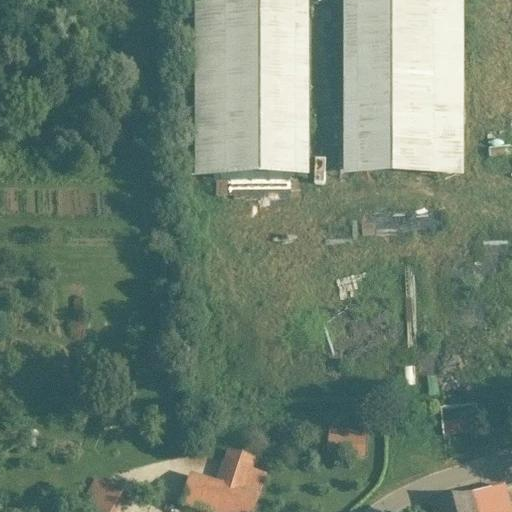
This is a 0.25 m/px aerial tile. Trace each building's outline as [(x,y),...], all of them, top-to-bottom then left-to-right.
[(199,0),(201,179),(319,179),(317,0),(199,0)] [(470,0),(351,0),(353,178),(472,177),(470,0)] [(479,433),(476,405),(441,409),(444,437),(479,433)] [(365,433),(352,432),(331,432),(329,456),(365,458),(365,450),(365,433)] [(253,511),(265,477),(250,472),(221,462),(214,484),(189,476),(179,508),(192,511),(253,511)] [(94,511),(118,511),(127,495),(100,481),(86,508),(94,511)] [(510,511),(504,489),(450,503),(435,507),(434,507),(433,507),(434,511),(510,511)]
